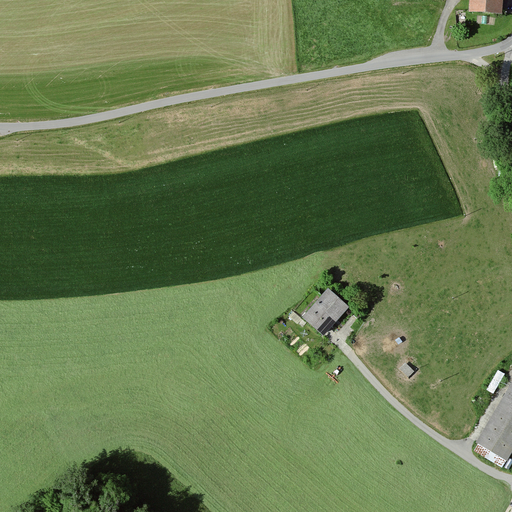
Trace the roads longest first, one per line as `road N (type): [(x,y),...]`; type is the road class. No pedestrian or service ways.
road 1 (unclassified): [(467,54),(84,120),(0,127)]
road 2 (track): [(338,343),(414,420),(511,480)]
